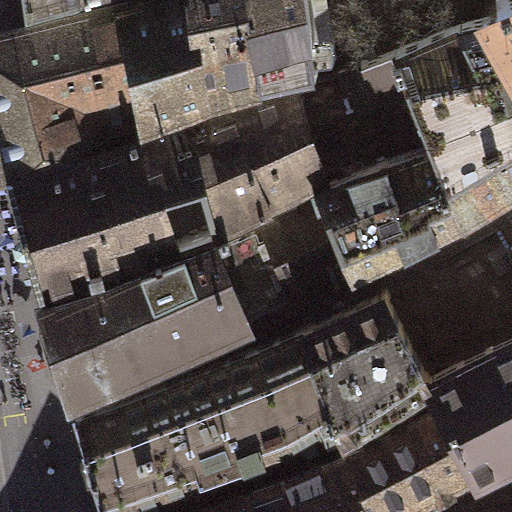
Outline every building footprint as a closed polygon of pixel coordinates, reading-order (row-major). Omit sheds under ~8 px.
[(211,90),(195,0),(110,0),(9,24),(0,26),(0,149),(6,171),(156,122),(155,115),(211,90)] [(195,0),(211,90),(295,80),(321,73),(312,0),(195,0)] [(511,0),(496,0),(500,10),(487,15),(511,58),(511,0)] [(511,58),(487,15),(362,60),(378,107),(415,99),(431,143),(470,213),(511,187),(511,58)] [(156,122),(6,171),(38,285),(326,182),(295,80),(156,122)] [(326,182),(358,268),(470,213),(431,143),(326,182)] [(358,268),(326,182),(38,285),(71,393),(108,376),(358,268)] [(386,285),(306,322),(344,425),(426,375),(386,285)] [(306,322),(142,384),(114,394),(75,408),(107,511),(119,511),(182,491),(297,453),(344,425),(306,322)] [(511,330),(426,375),(437,393),(473,461),(476,468),(511,450),(511,330)] [(437,393),(338,443),(240,483),(248,511),(370,511),(473,461),(437,393)] [(185,501),(147,511),(248,511),(240,483),(185,501)]
